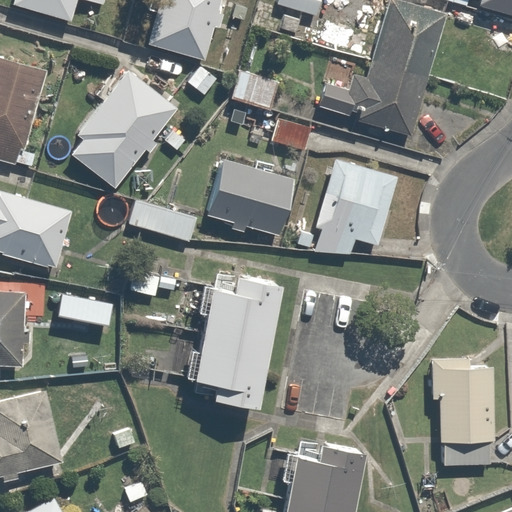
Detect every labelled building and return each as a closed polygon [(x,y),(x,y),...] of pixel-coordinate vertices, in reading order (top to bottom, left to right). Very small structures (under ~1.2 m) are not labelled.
[(71,25),(77,0),(103,7),(105,0),(13,0),(11,9),(71,25)] [(235,23),(241,0),(158,0),(146,47),(204,62),(216,18),(235,23)] [(278,0),(277,4),(317,16),(321,0),(278,0)] [(399,0),(390,0),(373,58),(430,74),(448,14),(399,0)] [(511,0),(481,0),(480,7),(511,15),(511,0)] [(285,15),(281,27),(295,32),(300,20),(285,15)] [(0,57),(0,163),(15,167),(40,67),(0,57)] [(367,78),(354,74),(349,90),(326,83),(318,107),(351,117),(353,111),(362,114),(360,121),(410,137),(430,74),(373,58),(367,78)] [(236,66),(226,100),(264,111),(274,77),(236,66)] [(173,108),(126,68),(71,133),(80,140),(70,152),(109,185),(173,108)] [(275,115),(267,145),(306,155),(314,125),(275,115)] [(316,228),(322,230),(316,252),(350,254),(355,239),(377,246),(397,178),(336,160),(316,228)] [(218,163),(205,216),(278,234),(291,181),(218,163)] [(0,252),(53,265),(66,211),(0,194),(0,252)] [(130,198),(124,226),(190,242),(197,214),(130,198)] [(166,278),(132,270),(128,291),(162,298),(166,278)] [(185,384),(216,390),(213,403),(257,411),(280,281),(237,273),(233,292),(202,286),(185,384)] [(23,293),(0,291),(0,367),(19,368),(23,293)] [(90,348),(67,350),(68,372),(92,370),(90,348)] [(427,395),(439,395),(439,466),(490,465),(490,360),(427,361),(427,395)] [(0,476),(59,461),(41,390),(0,400),(0,476)] [(274,511),(352,511),(363,451),(319,444),(317,457),(285,452),(274,511)] [(143,479),(120,488),(129,510),(152,502),(143,479)] [(60,511),(52,499),(30,511),(60,511)]
